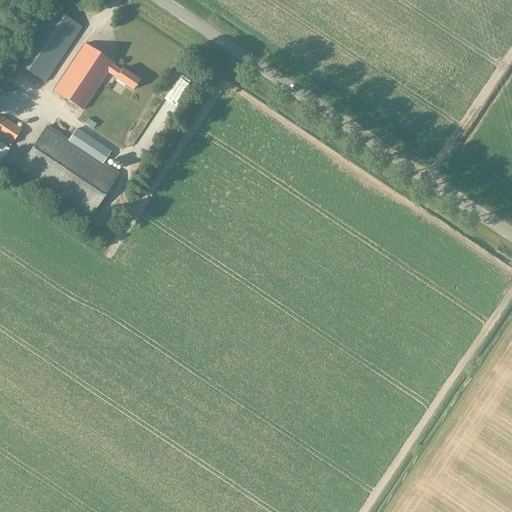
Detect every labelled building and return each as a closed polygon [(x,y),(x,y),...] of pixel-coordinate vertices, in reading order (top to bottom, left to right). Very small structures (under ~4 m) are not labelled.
[(67,0),(63,0),(62,4),(70,9),(73,2),(67,0)] [(45,83),(82,27),(47,4),(10,59),(45,83)] [(82,110),(107,72),(112,65),(113,63),(84,44),(53,91),(82,110)] [(112,65),(107,72),(115,78),(132,90),(139,80),(122,69),(120,70),(112,65)] [(11,68),(5,75),(9,79),(15,72),(11,68)] [(0,108),(4,110),(19,86),(5,78),(0,86),(0,108)] [(244,122),(253,126),(262,103),(254,100),(244,122)] [(0,139),(10,146),(21,129),(1,116),(0,116),(0,139)] [(89,120),(86,124),(93,129),(96,125),(89,120)] [(46,127),(18,169),(90,217),(118,174),(102,164),(110,152),(76,129),(68,141),(46,127)] [(22,158),(8,150),(0,162),(0,165),(13,173),(22,158)]
